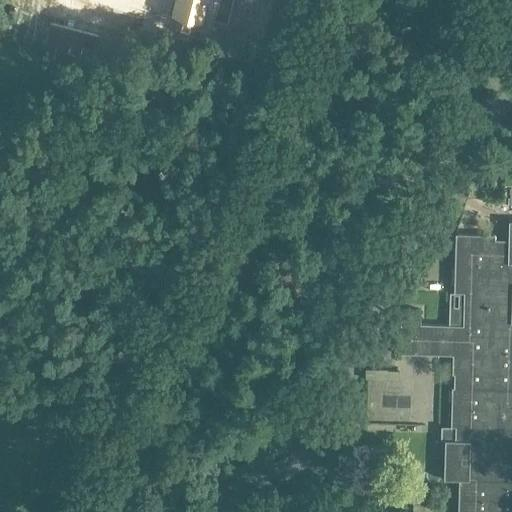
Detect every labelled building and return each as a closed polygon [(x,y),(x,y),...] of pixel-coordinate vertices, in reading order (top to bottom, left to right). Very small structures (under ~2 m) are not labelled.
[(173,0),(170,15),(204,23),(209,3),(211,4),(211,2),(211,0),(173,0)] [(48,13),(41,38),(111,56),(118,31),(48,13)] [(478,176),(468,175),(468,197),(478,198),(478,176)] [(511,511),(511,235),(509,236),(509,241),(508,264),(493,264),(494,241),(496,241),(496,237),(458,236),(456,294),(465,295),(464,327),(449,327),(422,326),(422,311),(403,310),(402,334),(398,334),(397,354),(454,356),(454,376),(456,376),(456,388),(453,388),(452,427),(456,428),(456,441),(451,441),(446,441),(445,458),(444,481),(459,481),(458,508),(458,511),(511,511)] [(387,370),(366,370),(366,380),(387,380),(387,370)] [(426,491),(406,491),(406,503),(425,504),(426,491)]
